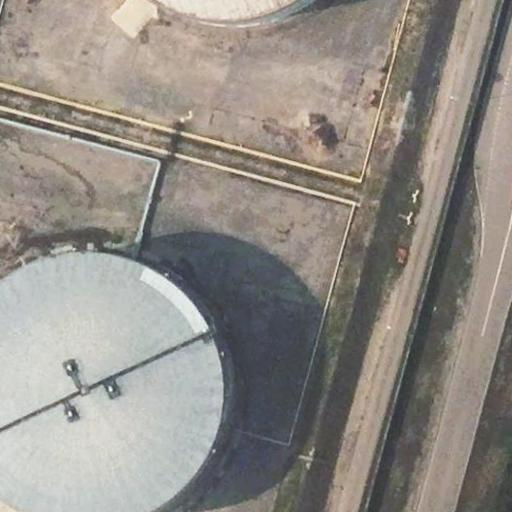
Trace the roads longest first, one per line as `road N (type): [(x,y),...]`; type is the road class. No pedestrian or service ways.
road 1 (unclassified): [(426,511),(507,248)]
road 2 (unclassified): [(507,248),(511,113)]
